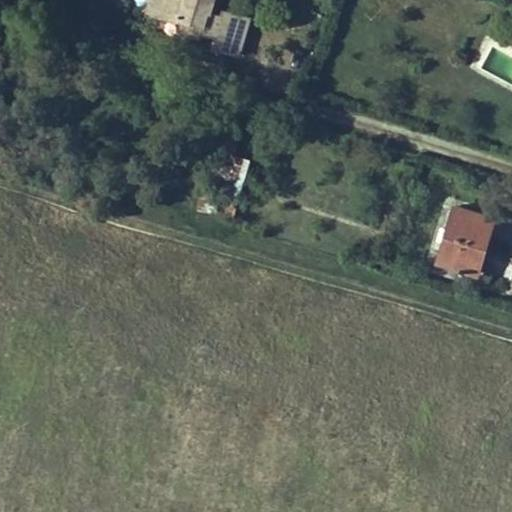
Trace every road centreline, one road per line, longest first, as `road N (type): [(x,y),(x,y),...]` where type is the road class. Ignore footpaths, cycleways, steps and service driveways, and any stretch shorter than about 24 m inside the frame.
road 1 (track): [(0,191),(511,338)]
road 2 (unknown): [(280,62),(326,106),(511,164)]
